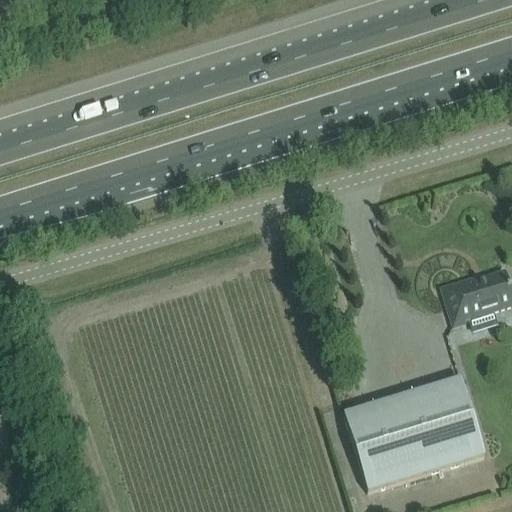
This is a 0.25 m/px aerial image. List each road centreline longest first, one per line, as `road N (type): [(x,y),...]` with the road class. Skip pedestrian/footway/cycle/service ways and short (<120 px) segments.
road 1 (motorway): [(0,209),(511,51)]
road 2 (unclassified): [(511,143),(0,292)]
road 3 (motorway): [(486,0),(0,151)]
road 4 (unclassified): [(0,50),(161,0)]
